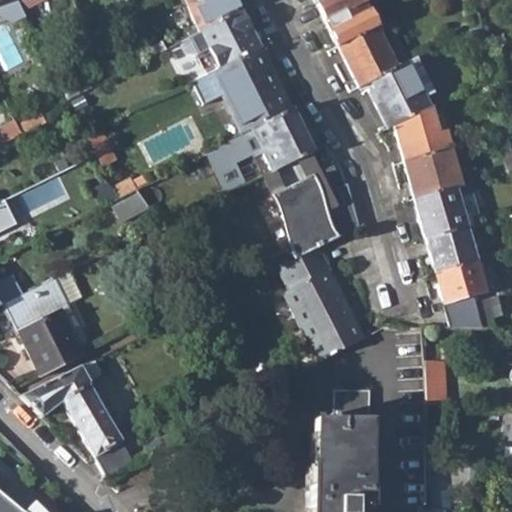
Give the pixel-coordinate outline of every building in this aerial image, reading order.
[(0,0),(0,15),(2,20),(15,24),(26,19),(22,10),(16,0),(0,0)] [(16,0),(22,10),(42,0),(16,0)] [(184,0),(201,33),(240,13),(233,0),(184,0)] [(321,0),(315,3),(338,48),(375,30),(361,0),(321,0)] [(201,63),(206,74),(209,72),(256,49),(240,13),(201,33),(183,42),(189,54),(197,56),(192,67),(201,63)] [(338,48),(357,88),(370,81),(394,69),(375,30),(338,48)] [(150,48),(154,57),(169,50),(165,41),(150,48)] [(256,49),(209,72),(206,74),(189,82),(200,105),(223,94),(244,135),(251,132),(290,113),(256,49)] [(371,97),(387,130),(392,127),(428,109),(423,100),(433,95),(415,59),(394,69),(370,81),(377,94),(371,97)] [(108,68),(114,78),(128,71),(123,60),(108,68)] [(489,94),(499,92),(497,84),(494,74),(485,79),(489,94)] [(63,92),(68,102),(90,90),(89,86),(96,83),(93,77),(63,92)] [(499,92),(500,97),(511,95),(511,83),(497,84),(499,92)] [(392,127),(403,163),(449,151),(445,134),(436,136),(429,108),(428,109),(392,127)] [(290,113),(251,132),(271,171),(298,158),(304,155),(310,152),(290,113)] [(17,125),(21,135),(45,124),(40,114),(17,125)] [(495,121),(499,137),(510,134),(508,129),(505,118),(495,121)] [(499,137),(508,173),(511,171),(511,144),(510,134),(499,137)] [(403,163),(414,201),(456,189),(460,187),(449,151),(403,163)] [(272,195),(294,238),(287,242),(293,253),(292,254),(298,258),(316,248),(356,228),(344,185),(334,190),(341,205),(336,208),(328,212),(323,214),(313,182),(308,176),(306,178),(304,173),(311,170),(304,155),(298,158),(271,171),(268,172),(277,192),(272,195)] [(321,191),(328,212),(336,208),(328,189),(321,191)] [(467,230),(456,189),(414,201),(425,243),(467,230)] [(0,202),(0,231),(15,224),(3,200),(0,202)] [(425,243),(435,276),(477,264),(467,230),(425,243)] [(279,291),(319,363),(366,338),(316,248),(298,258),(274,270),(284,288),(279,291)] [(449,329),(478,330),(492,331),(489,322),(499,319),(493,299),(471,305),(469,299),(484,293),(477,264),(435,276),(449,329)] [(0,303),(17,295),(6,277),(0,279),(0,303)] [(17,295),(0,303),(0,314),(13,340),(19,337),(38,376),(80,356),(65,326),(58,314),(67,309),(51,278),(17,295)] [(73,322),(67,309),(58,314),(65,326),(73,322)] [(447,407),(444,360),(424,359),(427,405),(447,407)] [(98,372),(92,361),(78,367),(86,383),(96,379),(98,372)] [(82,440),(103,478),(131,462),(84,385),(86,383),(78,367),(19,397),(38,416),(61,401),(82,440)] [(446,511),(447,511),(435,509),(422,507),(421,511),(368,511),(369,509),(374,509),(374,494),(369,494),(369,390),(335,390),(335,422),(314,421),(314,468),(311,468),(310,511),(446,511)] [(201,401),(210,420),(220,415),(211,396),(201,401)] [(173,416),(183,435),(210,420),(201,401),(173,416)] [(432,462),(440,463),(439,444),(430,444),(432,462)] [(432,462),(433,487),(446,487),(472,489),(475,466),(440,463),(432,462)] [(447,511),(446,487),(433,487),(434,504),(435,509),(447,511)] [(0,511),(48,511),(35,499),(23,511),(0,492),(0,511)]
